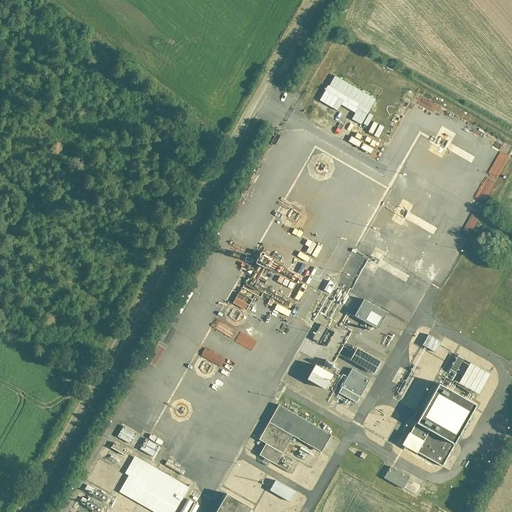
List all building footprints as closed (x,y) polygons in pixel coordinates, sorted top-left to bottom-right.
[(442,293),(439,299),(451,305),(454,299),(442,293)] [(361,304),(352,319),(375,332),(384,317),(361,304)] [(428,339),(423,348),(435,355),(440,345),(428,339)] [(356,353),(349,365),(373,378),(379,366),(356,353)] [(489,378),(468,367),(456,391),(476,402),(489,378)] [(330,378),(313,368),(305,383),(323,392),(330,378)] [(348,377),(337,394),(357,406),(368,388),(348,377)] [(436,386),(400,446),(439,469),(475,408),(436,386)] [(278,409),(269,426),(292,439),(321,455),(330,438),(278,409)] [(269,426),(259,443),(265,447),(282,456),(292,439),(269,426)] [(123,427),(116,439),(130,448),(138,436),(123,427)] [(145,442),(140,452),(153,459),(158,449),(145,442)] [(265,447),(259,458),(275,468),(282,456),(265,447)] [(135,458),(125,475),(128,477),(118,493),(149,511),(174,511),(188,490),(135,458)] [(390,469),(383,481),(402,491),(408,479),(390,469)] [(274,482),(268,494),(289,504),(295,492),(274,482)] [(247,511),(222,498),(214,511),(247,511)]
